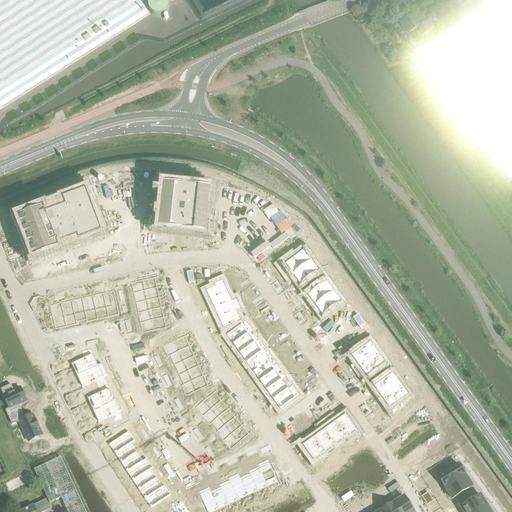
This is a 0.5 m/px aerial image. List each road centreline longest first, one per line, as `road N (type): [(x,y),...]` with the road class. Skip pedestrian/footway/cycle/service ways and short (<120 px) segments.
road 1 (secondary): [(511,463),(323,200)]
road 2 (unknown): [(511,336),(322,79)]
road 3 (residential): [(378,437),(237,261),(172,259)]
road 4 (residential): [(172,259),(226,379),(305,480)]
road 5 (unknown): [(269,0),(58,107),(56,128)]
road 6 (residential): [(19,293),(92,446),(135,511)]
road 7 (unknown): [(159,86),(0,145)]
road 8 (residential): [(172,259),(19,293)]
road 9 (secondary): [(185,131),(262,157),(323,200)]
road 10 (secondary): [(323,200),(270,145),(196,116)]
